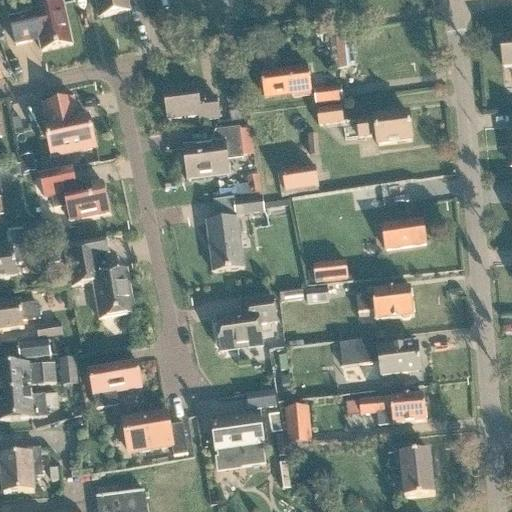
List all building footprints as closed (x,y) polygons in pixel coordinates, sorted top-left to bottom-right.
[(95,0),(100,21),(129,14),(126,0),(95,0)] [(34,16),(10,21),(16,48),(32,44),(39,43),(42,54),(73,48),(63,6),(33,13),(34,16)] [(336,38),(330,39),(334,73),(340,72),(348,71),(344,37),(336,38)] [(511,41),(501,42),(504,70),(511,69),(511,41)] [(293,100),(312,98),(308,70),(275,74),(275,76),(261,78),(264,100),(293,96),(293,100)] [(165,94),(169,124),(200,120),(201,125),(220,123),(217,100),(200,102),(199,89),(165,94)] [(318,108),(344,105),(342,91),(316,94),(318,108)] [(222,99),(225,122),(243,120),(241,105),(240,105),(239,96),(222,99)] [(77,121),(73,103),(44,109),(48,127),(45,128),(52,161),(96,151),(89,119),(77,121)] [(319,131),(344,128),(342,110),(317,113),(319,131)] [(377,149),(412,144),(409,116),(375,120),(375,122),(358,124),(360,141),(376,139),(377,149)] [(21,120),(13,122),(15,133),(23,132),(21,120)] [(185,149),(189,185),(228,180),(227,165),(242,163),(239,134),(217,136),(218,145),(185,149)] [(240,135),(242,159),(254,158),(249,134),(240,135)] [(308,139),(311,160),(321,158),(318,137),(308,139)] [(32,159),(22,161),(25,177),(35,175),(32,159)] [(15,179),(22,177),(20,169),(13,171),(15,179)] [(316,169),(282,175),(286,196),(300,194),(301,202),(316,199),(315,192),(319,191),(316,169)] [(71,225),(110,217),(103,186),(76,191),(72,172),(41,178),(46,202),(52,201),(55,212),(67,210),(71,225)] [(262,197),(259,179),(246,182),(247,187),(234,189),(237,202),(262,197)] [(207,226),(214,276),(245,272),(238,222),(237,222),(237,218),(264,215),(262,201),(235,205),(235,201),(213,204),(216,225),(207,226)] [(386,253),(426,247),(423,223),(382,229),(386,253)] [(78,232),(63,235),(65,246),(80,243),(78,232)] [(16,268),(31,266),(26,235),(8,238),(11,255),(0,256),(0,283),(18,281),(16,268)] [(100,323),(135,317),(132,297),(128,297),(124,274),(100,279),(97,260),(109,257),(106,241),(65,248),(72,290),(93,286),(100,323)] [(50,286),(64,284),(61,266),(48,268),(50,286)] [(347,266),(314,269),(316,289),(328,288),(348,286),(349,285),(347,266)] [(376,324),(414,319),(411,291),(373,295),(373,297),(357,299),(359,315),(375,313),(376,324)] [(308,309),(329,306),(328,293),(306,295),(308,309)] [(303,295),(283,297),(284,307),(304,304),(303,295)] [(259,329),(276,327),(274,303),(246,306),(247,320),(235,321),(235,319),(216,322),(220,355),(262,350),(259,329)] [(24,324),(41,322),(39,308),(22,310),(21,306),(0,308),(0,335),(25,332),(24,324)] [(39,343),(63,340),(61,326),(36,329),(39,343)] [(355,346),(340,347),(343,371),(379,366),(381,380),(421,375),(418,348),(378,353),(377,343),(355,346)] [(48,345),(32,346),(34,363),(50,361),(48,345)] [(62,390),(79,388),(76,361),(76,362),(61,363),(59,363),(62,390)] [(142,391),(137,365),(89,373),(96,413),(119,409),(116,396),(142,391)] [(55,368),(43,369),(43,368),(33,369),(34,375),(29,375),(28,368),(0,370),(0,398),(31,396),(31,389),(45,388),(45,387),(57,386),(55,368)] [(268,394),(246,397),(249,415),(271,411),(277,410),(274,393),(268,394)] [(31,396),(0,398),(0,425),(48,421),(46,399),(32,400),(31,396)] [(424,398),(360,405),(363,431),(379,430),(393,429),(393,428),(427,425),(424,398)] [(309,409),(285,412),(288,448),(312,446),(309,409)] [(170,430),(167,416),(123,424),(128,456),(172,449),(174,460),(188,458),(183,428),(170,430)] [(282,435),(279,417),(269,419),(272,436),(282,435)] [(266,469),(263,450),(259,418),(240,421),(241,423),(213,426),(218,456),(219,461),(218,461),(220,477),(242,474),(242,472),(266,469)] [(283,438),(276,439),(279,461),(286,460),(283,438)] [(403,502),(434,499),(430,455),(411,457),(410,447),(387,449),(389,474),(400,473),(403,502)] [(16,460),(2,461),(4,498),(34,495),(33,480),(42,479),(42,468),(40,452),(16,454),(16,460)] [(288,466),(278,467),(282,494),(291,492),(288,466)] [(81,480),(80,467),(71,468),(73,481),(81,480)] [(59,472),(51,472),(52,485),(60,484),(59,472)] [(145,511),(144,496),(97,502),(97,511),(145,511)]
